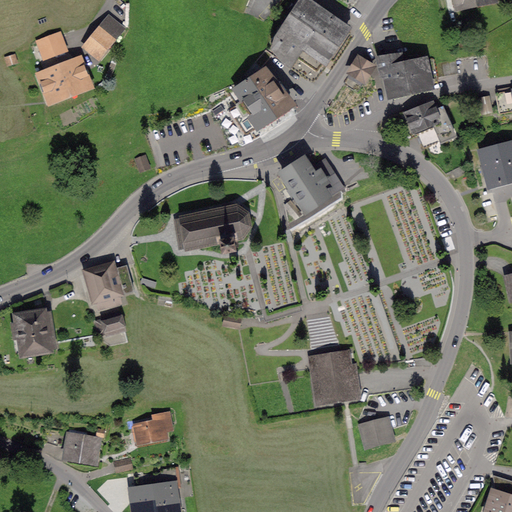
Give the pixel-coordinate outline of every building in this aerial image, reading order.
[(229,0),(228,3),(242,9),(245,0),(229,0)] [(311,64),(316,67),(344,26),(331,17),(331,16),(306,0),(301,0),(288,21),(282,17),(269,35),(273,37),(266,47),(304,74),(311,64)] [(107,14),(83,43),(96,54),(120,24),(107,14)] [(38,39),(43,53),(63,45),(57,31),(38,39)] [(5,55),(7,61),(15,58),(13,52),(5,55)] [(416,58),(415,56),(380,60),(382,73),(386,72),(390,90),(394,93),(428,85),(427,80),(458,74),(455,59),(433,63),(432,60),(424,61),(423,56),(416,58)] [(87,81),(78,57),(40,72),(49,96),(87,81)] [(345,83),(358,91),(364,80),(365,81),(365,80),(365,79),(373,67),(359,58),(349,75),(349,76),(345,83)] [(290,105),(273,84),(272,83),(263,73),(239,89),(262,124),(290,105)] [(262,124),(239,89),(208,104),(218,125),(205,126),(205,142),(210,142),(216,142),(222,141),(226,141),(230,139),(231,140),(263,125),(262,124)] [(511,93),(497,96),(500,113),(511,110),(511,93)] [(423,147),(454,135),(437,96),(427,100),(429,105),(393,119),(397,129),(400,128),(403,136),(416,130),(423,147)] [(480,99),(483,114),(491,112),(488,97),(480,99)] [(511,179),(511,143),(497,148),(497,151),(491,152),(490,150),(481,152),(490,185),(511,179)] [(135,156),(139,167),(147,164),(143,153),(135,156)] [(300,202),(305,210),(341,187),(324,161),(311,170),(304,159),(282,174),(286,181),(283,183),(292,197),(295,195),(297,198),(292,201),(295,205),(300,202)] [(452,171),(455,177),(464,172),(461,166),(452,171)] [(186,249),(221,242),(223,254),(237,251),(234,239),(244,237),(251,226),(248,213),(238,205),(181,217),(186,249)] [(124,291),(124,293),(133,291),(126,266),(117,268),(118,272),(112,273),(110,265),(87,271),(98,309),(121,302),(118,293),(124,291)] [(12,324),(15,339),(20,338),(23,355),(50,350),(50,349),(56,348),(50,312),(44,313),(44,311),(16,316),(18,323),(12,324)] [(121,315),(101,321),(105,334),(125,328),(121,315)] [(226,315),(224,325),(238,328),(239,318),(226,315)] [(323,355),(312,356),(319,398),(355,392),(351,365),(326,369),(323,355)] [(160,435),(161,437),(166,436),(163,422),(170,420),(168,411),(153,414),(154,419),(136,423),(132,424),(134,435),(138,434),(139,439),(160,435)] [(365,443),(392,436),(387,416),(360,424),(365,443)] [(70,434),(66,454),(93,458),(97,431),(87,429),(86,437),(70,434)] [(47,434),(46,440),(56,444),(58,438),(47,434)] [(113,460),(116,469),(132,465),(129,456),(113,460)] [(160,467),(160,470),(136,473),(139,488),(133,489),(136,511),(149,511),(174,509),(171,484),(177,483),(175,465),(160,467)] [(511,511),(511,497),(494,492),(488,511),(491,511),(511,511)]
